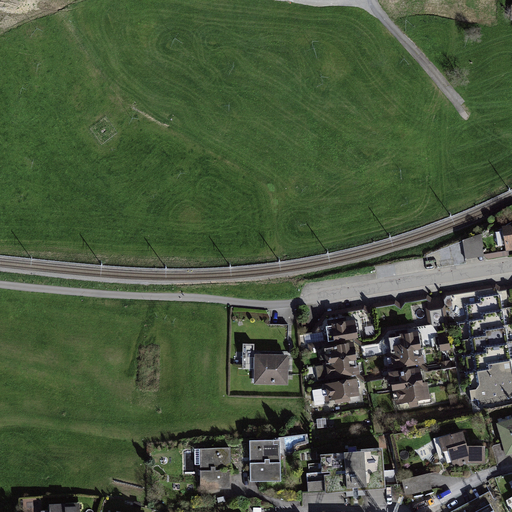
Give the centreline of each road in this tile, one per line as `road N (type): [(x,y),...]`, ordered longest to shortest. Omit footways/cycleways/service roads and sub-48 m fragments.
road 1 (unclassified): [(0,284),(265,304)]
road 2 (residential): [(265,304),(511,267)]
road 3 (residential): [(511,469),(414,509),(353,511)]
